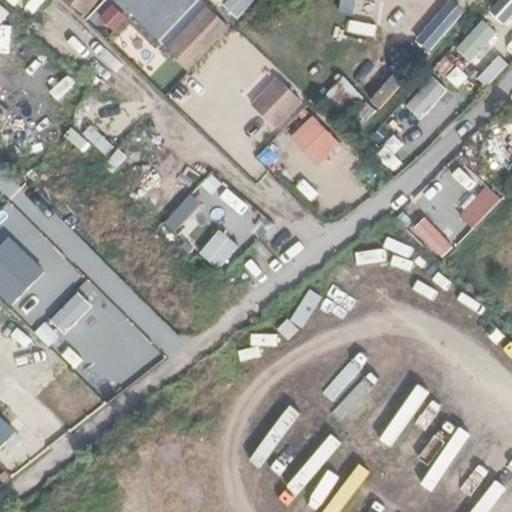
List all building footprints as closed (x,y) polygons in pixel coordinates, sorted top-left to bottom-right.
[(28,16),(39,0),(12,0),(10,4),(28,16)] [(102,0),(56,0),(85,24),(102,0)] [(343,0),(343,13),(357,15),(358,0),(343,0)] [(463,12),(449,0),(415,40),(429,52),(463,12)] [(511,0),(501,0),(492,11),(508,24),(511,19),(511,0)] [(236,30),(202,2),(158,51),(185,77),(236,30)] [(0,3),(0,25),(0,26),(11,13),(0,3)] [(99,20),(117,34),(129,17),(111,3),(99,20)] [(69,64),(83,48),(51,19),(37,35),(69,64)] [(485,19),(457,48),(471,62),(499,32),(485,19)] [(374,37),(377,26),(352,20),(349,31),(374,37)] [(114,40),(151,74),(165,59),(128,25),(114,40)] [(500,56),(479,78),(489,87),(509,65),(500,56)] [(305,105),(271,74),(244,106),(278,133),(305,105)] [(393,76),(372,101),(382,110),(404,85),(393,76)] [(435,76),(407,107),(422,121),(450,89),(435,76)] [(112,77),(104,88),(120,99),(128,88),(112,77)] [(367,97),(344,77),(323,99),(346,118),(367,97)] [(78,118),(86,124),(103,104),(95,97),(78,118)] [(349,141),(310,115),(286,142),(322,172),(349,141)] [(394,120),(370,144),(397,172),(422,148),(394,120)] [(120,178),(133,163),(119,151),(106,165),(120,178)] [(0,173),(9,162),(0,155),(0,173)] [(471,192),(485,178),(462,156),(449,170),(471,192)] [(489,185),(461,216),(476,230),(505,199),(489,185)] [(390,221),(349,256),(355,264),(363,273),(404,237),(390,221)] [(218,269),(237,246),(219,230),(199,254),(218,269)] [(45,271),(4,236),(0,241),(0,300),(9,308),(45,271)] [(355,264),(341,259),(322,297),(335,305),(355,264)] [(473,332),(487,317),(459,289),(444,305),(473,332)] [(92,307),(75,291),(49,320),(64,337),(92,307)] [(324,311),(310,295),(278,322),(292,340),(324,311)] [(0,417),(0,447),(15,432),(0,417)]
